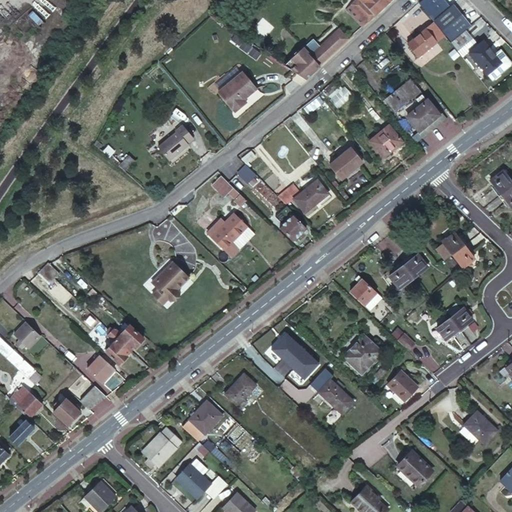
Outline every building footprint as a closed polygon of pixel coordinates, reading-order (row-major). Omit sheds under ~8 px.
[(354,0),(347,8),(363,24),(371,16),(376,11),(364,0),(354,0)] [(364,0),(376,11),(379,8),(386,0),(364,0)] [(435,0),(424,9),(451,40),(461,31),(435,0)] [(433,21),(405,42),(417,56),(444,35),(433,21)] [(346,40),(337,30),(319,46),(312,39),(283,65),(303,79),(346,40)] [(414,58),(420,66),(444,49),(439,42),(414,58)] [(486,42),(471,53),(488,75),(503,63),(486,42)] [(458,53),(454,48),(448,53),(453,58),(458,53)] [(242,70),(216,91),(234,113),(247,102),(244,99),(257,89),(242,70)] [(393,112),(419,90),(409,78),(383,100),(393,112)] [(343,86),(329,94),(336,106),(350,99),(343,86)] [(420,91),(401,107),(418,129),(439,113),(420,91)] [(388,123),(369,138),(383,155),(401,141),(388,123)] [(176,130),(157,146),(169,161),(188,145),(188,144),(194,139),(181,124),(176,129),(176,130)] [(347,148),(328,164),(341,178),(359,162),(347,148)] [(256,175),(246,165),(240,170),(245,176),(248,179),(250,181),(256,175)] [(236,175),(229,168),(224,173),(231,181),(235,177),(236,175)] [(488,180),(499,194),(511,184),(511,183),(501,169),(488,180)] [(316,179),(294,197),(304,211),(327,192),(316,179)] [(511,184),(499,194),(509,208),(511,205),(511,184)] [(240,206),(246,200),(239,192),(233,198),(240,206)] [(268,204),(272,200),(266,194),(262,198),(268,204)] [(265,207),(268,204),(262,198),(259,201),(265,207)] [(234,213),(219,227),(232,241),(247,225),(234,213)] [(291,216),(285,222),(289,226),(299,236),(305,231),(291,216)] [(285,222),(281,227),(294,240),(299,236),(289,226),(285,222)] [(442,260),(449,254),(462,244),(453,231),(439,241),(441,243),(434,248),(440,257),(442,260)] [(449,254),(460,268),(473,259),(462,244),(449,254)] [(416,252),(401,264),(412,278),(427,266),(416,252)] [(47,262),(41,267),(51,277),(57,271),(47,262)] [(188,277),(173,263),(165,271),(163,270),(151,282),(170,301),(179,292),(176,289),(188,277)] [(401,264),(388,274),(399,287),(412,278),(401,264)] [(41,267),(36,272),(47,282),(51,277),(41,267)] [(357,287),(370,299),(376,292),(361,278),(355,285),(357,287)] [(351,290),(365,303),(370,299),(357,287),(355,285),(351,290)] [(386,315),(389,312),(391,310),(383,304),(379,307),(383,311),(386,315)] [(461,306),(448,316),(458,328),(470,318),(461,306)] [(384,317),(386,315),(383,311),(379,307),(375,312),(383,319),(384,317)] [(448,316),(435,326),(445,339),(458,328),(448,316)] [(397,317),(393,321),(398,326),(403,322),(397,317)] [(26,319),(13,333),(30,348),(43,335),(26,319)] [(393,321),(389,325),(395,330),(398,326),(393,321)] [(114,330),(111,333),(115,337),(117,338),(122,333),(116,327),(114,330)] [(122,333),(117,338),(130,350),(134,346),(136,348),(143,340),(128,327),(122,333)] [(111,333),(108,336),(106,338),(112,344),(117,338),(115,337),(111,333)] [(285,357),(290,362),(302,348),(286,333),(271,349),(282,360),(285,357)] [(363,335),(342,357),(361,373),(381,351),(363,335)] [(27,378),(32,383),(40,375),(0,336),(0,354),(8,362),(25,379),(27,378)] [(117,338),(112,344),(105,350),(119,365),(127,358),(125,356),(130,350),(117,338)] [(319,364),(302,348),(290,362),(295,366),(292,369),(304,380),(319,364)] [(100,355),(88,367),(104,383),(115,370),(100,355)] [(322,371),(311,384),(343,413),(355,401),(322,371)] [(400,372),(385,387),(403,405),(418,390),(400,372)] [(244,373),(225,392),(238,405),(257,386),(244,373)] [(97,387),(96,386),(78,402),(88,411),(107,396),(97,387)] [(39,407),(19,387),(13,393),(15,395),(9,401),(11,402),(14,405),(16,407),(28,419),(39,407)] [(58,407),(73,421),(80,414),(66,399),(62,403),(58,407)] [(205,402),(189,418),(204,433),(220,417),(205,402)] [(50,414),(65,428),(73,421),(58,407),(55,410),(50,414)] [(497,436),(475,414),(460,429),(483,451),(497,436)] [(25,421),(9,436),(17,445),(33,429),(25,421)] [(165,424),(142,447),(156,462),(180,438),(165,424)] [(206,440),(201,446),(208,453),(213,447),(206,440)] [(0,463),(9,454),(0,445),(0,463)] [(410,452),(394,469),(417,491),(433,474),(410,452)] [(187,459),(175,472),(195,493),(208,480),(199,471),(204,466),(193,455),(188,460),(187,459)] [(511,467),(499,482),(511,494),(511,493),(511,467)] [(102,485),(89,496),(96,503),(102,511),(117,497),(111,489),(108,492),(102,485)] [(366,485),(349,503),(358,511),(387,511),(389,511),(379,501),(381,499),(366,485)] [(235,492),(220,507),(226,511),(249,511),(253,509),(235,492)] [(96,503),(89,496),(84,501),(90,508),(96,503)]
